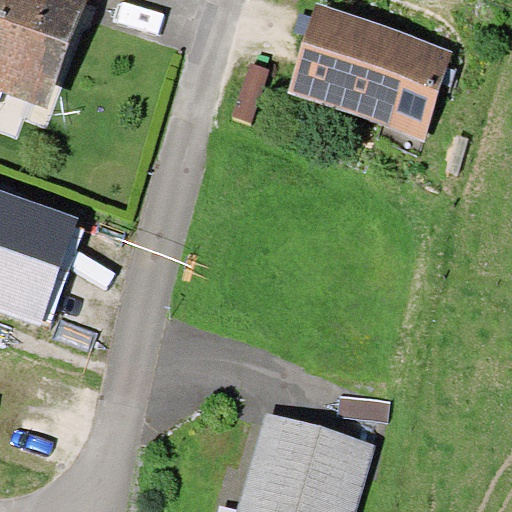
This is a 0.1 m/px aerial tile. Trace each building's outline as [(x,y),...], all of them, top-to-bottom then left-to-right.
[(0,0),(0,89),(47,106),(87,0),(0,0)] [(306,35),(289,90),(424,141),(451,51),(316,3),(312,16),(306,35)] [(306,35),(312,16),(300,12),(294,32),(306,35)] [(269,68),(252,62),(234,116),(252,123),(269,68)] [(0,188),(0,310),(41,325),(43,318),(76,227),(80,216),(0,188)] [(85,230),(76,227),(43,318),(52,321),(85,230)] [(236,511),(354,511),(375,445),(266,413),(237,509),(236,511)]
